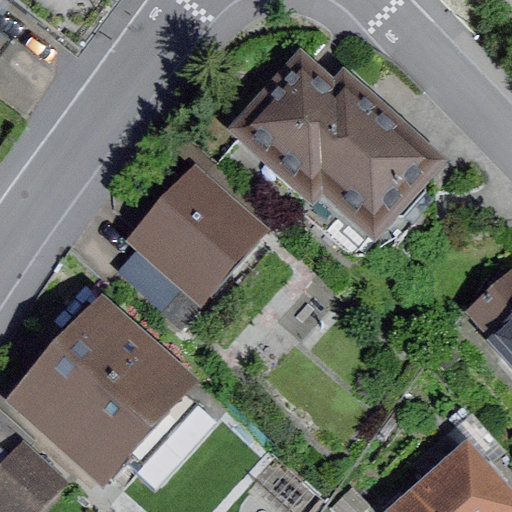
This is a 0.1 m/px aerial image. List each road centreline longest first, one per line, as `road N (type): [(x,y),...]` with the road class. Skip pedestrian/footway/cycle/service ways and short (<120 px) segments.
road 1 (residential): [(0,253),(189,0)]
road 2 (residential): [(375,0),(511,143)]
